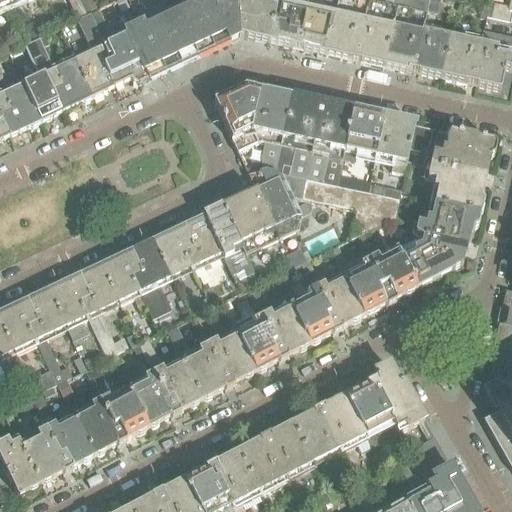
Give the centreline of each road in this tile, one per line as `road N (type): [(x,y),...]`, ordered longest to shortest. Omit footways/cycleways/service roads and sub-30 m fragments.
road 1 (residential): [(60,511),(399,336)]
road 2 (residential): [(0,292),(223,187),(184,96)]
road 3 (residential): [(511,124),(254,66),(184,96)]
road 4 (residential): [(184,96),(0,182)]
road 5 (residential): [(454,432),(484,296)]
road 6 (residential): [(484,296),(511,172)]
